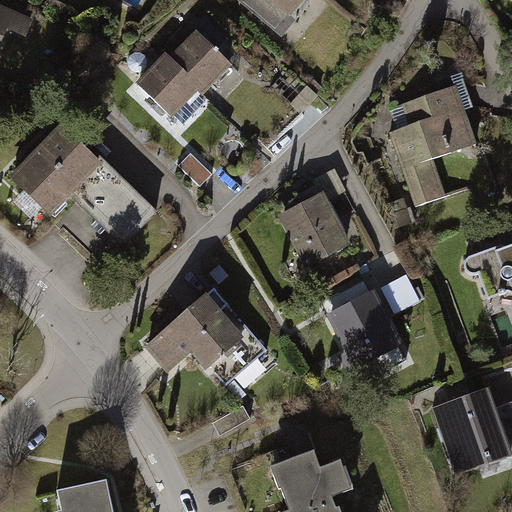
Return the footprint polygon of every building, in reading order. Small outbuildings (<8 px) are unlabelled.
[(247,0),(245,4),(276,30),(287,14),(291,16),(302,0),(247,0)] [(0,5),(0,37),(4,39),(9,29),(24,37),(32,19),(0,5)] [(197,29),(170,57),(201,88),(206,93),(231,65),(217,51),(229,39),(206,16),(195,27),(197,29)] [(170,57),(165,52),(136,83),(172,118),(201,88),(170,57)] [(434,164),(477,149),(454,88),(381,115),(404,176),(416,207),(446,195),(434,164)] [(100,161),(58,127),(8,178),(50,216),(71,194),(100,161)] [(211,175),(190,154),(179,166),(200,187),(211,175)] [(149,207),(100,161),(71,194),(122,241),(149,207)] [(304,268),(350,244),(322,194),(280,215),(304,268)] [(478,272),(488,299),(510,290),(511,292),(511,245),(494,252),(493,248),(472,255),(465,260),(465,268),(472,273),(478,272)] [(372,291),(366,280),(321,302),(357,370),(405,345),(375,289),(372,291)] [(213,289),(145,349),(169,373),(191,354),(235,402),(280,365),(213,289)] [(456,476),(511,456),(488,388),(432,409),(456,476)] [(316,450),(271,467),(288,511),(286,511),(343,511),(336,493),(354,487),(342,456),(322,464),(316,450)] [(118,511),(112,481),(59,492),(62,511),(118,511)]
